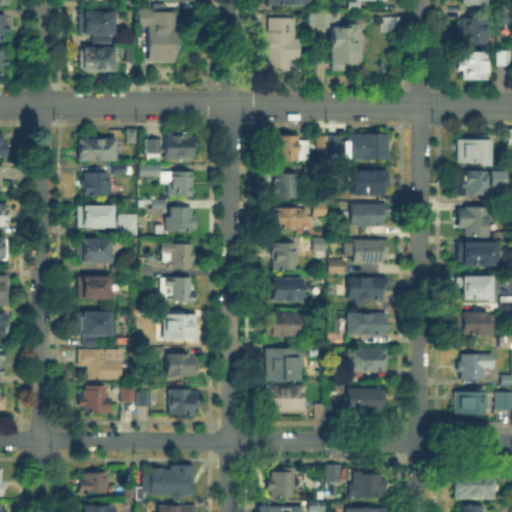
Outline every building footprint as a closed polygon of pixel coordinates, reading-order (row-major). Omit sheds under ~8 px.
[(358,2),(358,10),(349,10),(349,2),(358,2)] [(497,18),(497,8),(510,8),(510,18),(497,18)] [(138,27),(138,11),(160,11),(160,12),(175,12),(176,25),(175,59),(176,59),(175,63),(149,62),(149,27),(138,27)] [(79,13),(111,13),(110,34),(79,34),(79,13)] [(331,51),(331,28),(307,28),(308,13),(338,13),(338,25),(354,25),(354,36),(361,36),(361,62),(344,62),(344,70),(331,70),(331,51)] [(375,27),(374,13),(393,13),(393,21),(394,23),(393,23),(393,27),(375,27)] [(456,14),(480,14),(480,39),(456,39),(456,14)] [(265,58),(265,32),(268,32),(268,19),(291,19),(291,38),(298,38),(298,60),(289,60),(289,70),(269,69),(268,65),(268,58),(265,58)] [(491,47),(503,47),(503,61),(491,60),(491,47)] [(128,48),(137,48),(137,62),(127,62),(128,48)] [(83,49),(110,49),(110,70),(83,70),(83,49)] [(457,66),(454,66),(455,54),(458,54),(458,49),(479,49),(479,75),(457,75),(457,66)] [(511,197),(496,197),(496,183),(510,183),(510,139),(502,139),(502,125),(511,125),(511,197)] [(135,129),(135,142),(126,142),(126,129),(135,129)] [(376,134),(376,133),(387,134),(387,157),(385,157),(385,160),(344,159),(344,138),(347,138),(347,133),(356,134),(376,134)] [(193,136),(193,158),(174,158),(174,160),(166,160),(166,154),(165,154),(165,150),(165,136),(193,136)] [(327,152),(322,152),(322,150),(316,150),(316,137),(328,137),(328,136),(338,136),(338,150),(327,150),(327,152)] [(451,136),(482,136),(482,158),(451,158),(451,136)] [(307,161),(295,162),(295,161),(272,161),(272,137),(299,137),(299,140),(307,140),(307,161)] [(114,161),(77,161),(78,140),(114,140),(114,161)] [(160,140),(160,153),(160,161),(146,161),(146,140),(160,140)] [(122,166),(124,166),(124,174),(113,174),(113,165),(122,166)] [(160,183),(160,177),(140,177),(140,166),(159,166),(159,172),(191,172),(191,195),(168,195),(168,183),(160,183)] [(449,168),(497,168),(497,182),(490,182),(490,191),(449,191),(449,168)] [(383,172),(383,174),(387,174),(387,187),(383,186),(383,196),(352,196),(352,190),(345,190),(345,179),(352,179),(352,172),(383,172)] [(84,173),(107,173),(106,194),(84,194),(84,173)] [(295,175),(295,197),(273,197),(273,175),(295,175)] [(322,199),(309,200),(309,214),(323,214),(322,199)] [(152,201),(164,201),(164,209),(152,209),(152,201)] [(349,220),(342,220),(342,204),(382,204),(382,219),(380,219),(380,226),(349,226),(349,220)] [(452,224),(452,204),(485,204),(485,212),(481,212),(481,231),(459,231),(459,224),(452,224)] [(77,211),(85,211),(85,206),(111,207),(111,225),(77,225),(77,211)] [(192,208),(191,215),(195,214),(194,230),(167,230),(167,217),(170,217),(170,208),(192,208)] [(274,209),(305,209),(305,222),(298,222),(298,226),(274,226),(274,209)] [(136,235),(118,234),(118,215),(136,215),(136,235)] [(313,238),(325,238),(325,251),(313,250),(313,238)] [(487,239),(486,265),(451,265),(451,239),(487,239)] [(77,240),(108,240),(108,262),(77,261),(77,240)] [(381,241),(381,263),(353,263),(353,241),(381,241)] [(273,269),(272,260),(273,260),(273,244),(294,244),(294,269),(273,269)] [(162,259),(162,245),(190,245),(190,267),(168,267),(162,259)] [(329,260),(343,260),(342,274),(328,274),(329,260)] [(150,280),(139,280),(139,266),(151,266),(150,280)] [(456,273),(483,273),(483,294),(456,294),(456,273)] [(343,274),(382,274),(382,297),(343,297),(343,274)] [(0,277),(8,277),(7,305),(0,305),(0,277)] [(108,278),(108,299),(77,299),(77,278),(108,278)] [(191,278),(191,295),(194,295),(194,301),(161,300),(161,278),(191,278)] [(271,279),(297,280),(297,300),(271,300),(271,279)] [(508,293),(508,307),(496,307),(496,293),(508,293)] [(450,309),(480,310),(480,330),(450,330),(450,309)] [(150,311),(150,320),(137,319),(137,311),(150,311)] [(108,312),(108,335),(96,335),(96,345),(81,345),(82,312),(107,312),(108,312)] [(266,314),(299,315),(299,336),(266,336),(266,314)] [(340,315),(384,314),(384,334),(340,334),(340,315)] [(164,315),(196,315),(196,338),(164,338),(164,315)] [(507,333),(506,343),(494,343),(494,333),(507,333)] [(149,353),(149,344),(162,344),(162,353),(149,353)] [(324,344),(324,354),(306,354),(306,345),(324,344)] [(86,367),(78,367),(78,350),(120,350),(120,379),(86,379),(86,367)] [(301,350),(301,360),(297,360),(297,381),(266,381),(266,350),(301,350)] [(349,350),(383,350),(383,371),(362,371),(362,380),(349,380),(349,350)] [(453,353),(456,353),(456,351),(473,351),(473,365),(477,365),(477,374),(453,374),(453,353)] [(167,355),(191,355),(191,374),(167,374),(167,355)] [(507,371),(507,380),(496,380),(496,371),(507,371)] [(266,386),(302,386),(302,412),(266,411),(266,386)] [(134,387),(134,400),(120,400),(120,387),(134,387)] [(80,397),(83,397),(83,388),(108,388),(107,412),(80,411),(80,397)] [(447,410),(448,388),(477,388),(476,410),(447,410)] [(383,389),(383,406),(383,411),(377,411),(345,411),(345,389),(383,389)] [(507,389),(507,404),(490,404),(491,389),(507,389)] [(169,390),(192,391),(192,393),(197,393),(197,408),(192,408),(192,414),(169,414),(169,390)] [(150,392),(150,405),(137,404),(137,392),(150,392)] [(321,418),(310,418),(310,401),(321,401),(321,418)] [(321,403),(332,402),(332,417),(322,417),(321,403)] [(485,463),(485,494),(449,494),(449,464),(485,463)] [(340,466),(339,482),(326,482),(326,469),(326,466),(340,466)] [(147,494),(147,467),(191,467),(190,494),(147,494)] [(268,474),(281,474),(282,468),(293,468),(293,496),(268,496),(268,474)] [(78,479),(82,479),(82,473),(105,473),(105,492),(78,492),(78,479)] [(354,480),(354,475),(375,475),(375,476),(381,476),(381,492),(379,492),(379,496),(350,496),(350,480),(354,480)] [(322,502),(322,511),(310,511),(310,503),(311,503),(311,502),(322,502)] [(192,511),(192,503),(153,503),(153,511),(149,511),(148,511),(192,511)] [(299,511),(300,505),(255,503),(254,511),(299,511)] [(454,511),(454,503),(476,503),(476,511),(454,511)]
